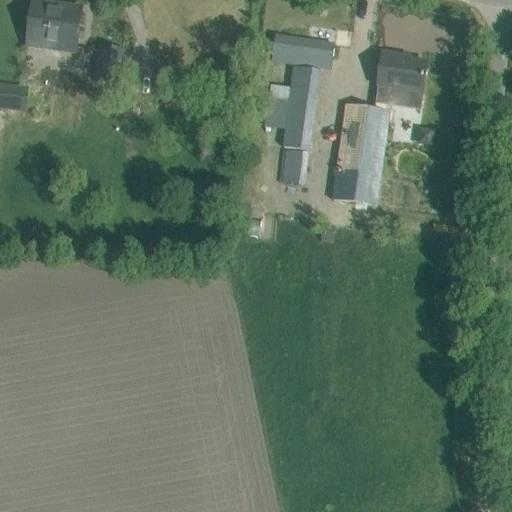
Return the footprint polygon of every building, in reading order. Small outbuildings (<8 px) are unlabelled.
[(29,37),(27,48),(76,55),(76,48),(82,9),(33,3),(29,37)] [(271,62),(331,70),(334,46),(275,38),(271,62)] [(122,88),(128,51),(99,46),(93,84),(122,88)] [(333,202),(377,208),(393,89),(423,93),(427,64),(400,60),(401,56),(383,54),(375,111),(346,107),(333,202)] [(271,88),(265,129),(286,132),(284,149),(309,153),(311,153),(322,72),(294,68),(291,90),(271,88)] [(284,168),(282,184),(305,187),(309,155),(285,151),(283,168),(284,168)]
